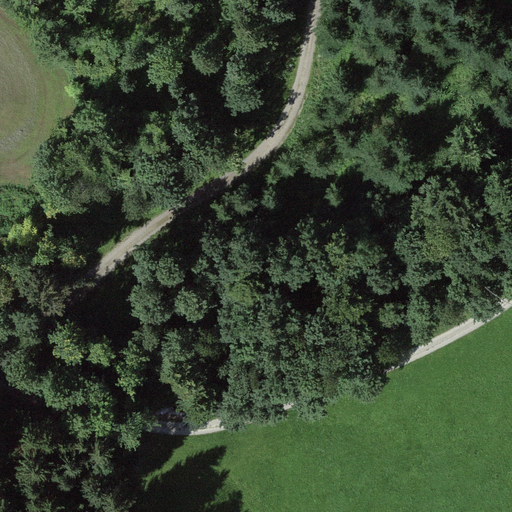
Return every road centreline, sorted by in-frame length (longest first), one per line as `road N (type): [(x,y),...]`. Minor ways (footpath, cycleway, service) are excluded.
road 1 (track): [(0,375),(172,419),(368,372),(511,288)]
road 2 (track): [(320,0),(308,63),(265,158),(0,371)]
